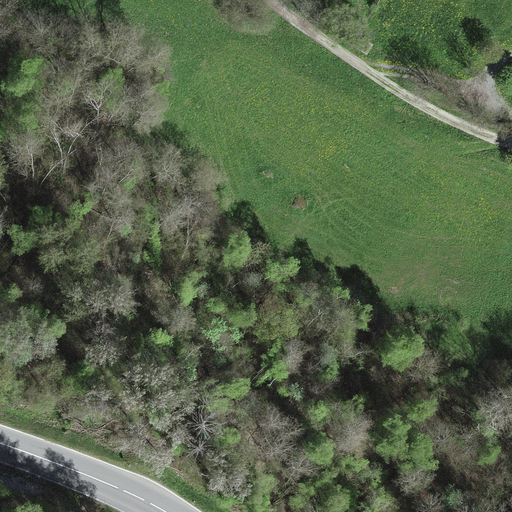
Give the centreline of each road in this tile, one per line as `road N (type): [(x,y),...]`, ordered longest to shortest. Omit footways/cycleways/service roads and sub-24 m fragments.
road 1 (track): [(268,0),(440,115),(511,141)]
road 2 (secondary): [(0,443),(165,511)]
